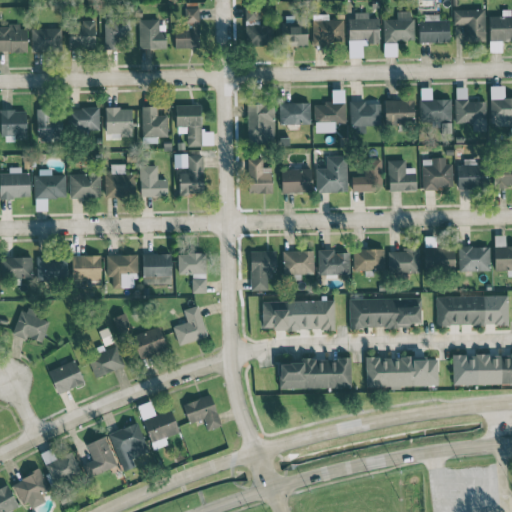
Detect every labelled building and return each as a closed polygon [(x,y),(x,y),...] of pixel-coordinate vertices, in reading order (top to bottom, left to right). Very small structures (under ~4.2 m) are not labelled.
[(198,7),(185,7),(186,29),(174,30),(174,48),(199,47),(198,7)] [(272,25),(258,24),(259,7),(245,7),(244,45),(271,45),(272,25)] [(484,8),(453,9),(453,24),(465,24),(465,41),(485,40),(484,8)] [(413,39),(412,11),(396,11),(396,18),(382,19),(383,44),(384,44),(384,55),(395,55),(395,40),(413,39)] [(328,19),(328,14),(311,14),(312,44),(343,43),(343,19),(328,19)] [(348,57),(362,57),(361,42),(379,42),(378,17),(368,17),(368,14),(347,14),(348,57)] [(448,20),(439,20),(439,14),(420,14),(420,42),(449,42),(448,20)] [(95,20),(81,19),(81,25),(68,24),(68,48),(94,48),(95,20)] [(104,20),(103,50),(119,51),(120,34),(129,34),(129,21),(104,20)] [(138,48),(165,48),(165,20),(137,20),(138,48)] [(307,25),(280,24),(279,45),(306,46),(307,25)] [(0,51),(27,51),(26,25),(0,25),(0,51)] [(60,28),(31,28),(31,51),(61,50),(60,28)] [(511,97),(504,97),(504,85),(489,86),(490,121),(511,120),(511,97)] [(451,123),(450,98),(431,99),(431,87),(419,88),(420,123),(451,123)] [(384,124),(414,123),(413,99),(384,100),(384,124)] [(455,122),(472,122),(472,131),(486,131),(486,99),(454,100),(455,122)] [(345,100),(323,101),(323,104),(314,104),(314,132),(334,132),(334,122),(346,122),(345,100)] [(380,103),(364,103),(364,100),(350,100),(349,125),(380,125),(380,103)] [(279,124),(310,123),(310,102),(278,102),(279,124)] [(246,103),(247,143),(274,142),(273,103),(246,103)] [(200,104),(176,105),(176,133),(186,132),(186,145),(203,145),(202,132),(201,132),(200,104)] [(141,137),(167,136),(167,115),(157,115),(157,106),(141,106),(141,137)] [(99,131),(98,107),(68,108),(69,131),(99,131)] [(131,107),(104,108),(105,137),(132,137),(131,107)] [(36,108),(37,139),(61,138),(60,108),(36,108)] [(26,139),(25,109),(0,110),(1,140),(26,139)] [(315,167),(316,192),(347,191),(346,155),(325,155),(326,167),(315,167)] [(452,187),(451,163),(445,163),(445,157),(421,158),(422,188),(452,187)] [(271,193),(272,167),(262,167),(262,158),(248,158),(248,193),(271,193)] [(352,191),(381,191),(381,159),(364,159),(365,176),(351,176),(352,191)] [(388,190),(415,190),(415,167),(405,167),(405,159),(387,160),(388,190)] [(511,167),(497,168),(498,186),(511,185),(511,162),(511,163),(511,167)] [(104,173),(104,196),(136,196),(136,173),(125,173),(125,164),(110,163),(110,173),(104,173)] [(167,196),(166,178),(157,179),(156,164),(139,165),(140,196),(167,196)] [(0,172),(0,197),(30,197),(29,172),(21,172),(21,166),(8,167),(9,172),(0,172)] [(65,196),(65,174),(51,174),(51,168),(34,169),(35,209),(46,208),(46,197),(65,196)] [(311,192),(311,168),(280,168),(281,193),(311,192)] [(69,197),(100,197),(100,173),(68,174),(69,197)] [(495,271),(511,270),(511,244),(494,245),(495,271)] [(489,246),(458,245),(458,270),(489,271),(489,246)] [(453,269),(454,247),(424,246),(423,268),(453,269)] [(318,274),(349,274),(348,251),(334,252),(334,248),(317,249),(318,274)] [(352,270),(384,270),(384,248),(353,248),(352,270)] [(387,249),(388,273),(419,272),(418,248),(387,249)] [(275,250),(249,251),(250,290),(267,290),(267,271),(275,271),(275,250)] [(282,250),(282,273),(313,273),(312,250),(282,250)] [(142,275),(170,275),(170,253),(141,254),(142,275)] [(205,253),(178,253),(177,274),(204,274),(205,253)] [(126,287),(126,276),(137,276),(137,254),(106,254),(106,276),(111,276),(112,288),(126,287)] [(32,257),(1,256),(1,277),(31,278),(32,257)] [(35,279),(66,280),(67,257),(36,257),(35,279)] [(205,292),(205,277),(191,277),(192,292),(205,292)] [(507,294),(435,296),(436,325),(508,323),(507,294)] [(348,298),(349,327),(410,326),(410,322),(420,322),(420,297),(348,298)] [(334,328),(333,299),(261,301),(262,329),(334,328)] [(13,332),(41,343),(49,321),(35,316),(37,310),(23,305),(13,332)] [(207,336),(197,305),(183,309),(186,321),(172,325),(178,345),(207,336)] [(129,326),(124,313),(113,317),(118,331),(129,326)] [(132,333),(137,357),(165,351),(160,327),(132,333)] [(124,365),(115,345),(86,358),(96,378),(124,365)] [(451,355),(452,385),(511,382),(511,352),(508,353),(508,354),(474,355),(474,354),(451,355)] [(365,356),(365,386),(437,386),(437,358),(415,359),(415,356),(365,356)] [(351,387),(350,357),(303,359),(303,362),(278,363),(279,389),(351,387)] [(57,394),(84,382),(74,359),(47,370),(57,394)] [(188,422),(203,418),(206,430),(220,425),(210,394),(182,403),(188,422)] [(165,437),(179,432),(170,408),(142,419),(153,449),(167,443),(165,437)] [(148,451),(137,422),(107,433),(122,470),(134,466),(131,457),(148,451)] [(85,444),(92,459),(82,464),(88,478),(116,465),(103,436),(85,444)] [(82,473),(71,451),(54,459),(49,450),(39,455),(55,486),(82,473)] [(44,500),(41,492),(48,490),(41,470),(12,480),(21,504),(30,501),(32,505),(44,500)] [(0,511),(11,511),(10,510),(18,506),(7,484),(0,487),(0,511)]
